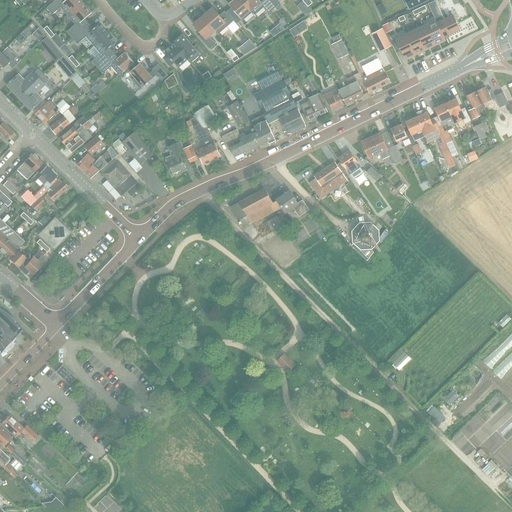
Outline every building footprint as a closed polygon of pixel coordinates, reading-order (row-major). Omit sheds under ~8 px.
[(60,7),(67,16),(82,3),(79,0),(55,0),(46,8),(52,14),(60,7)] [(255,14),(242,0),(233,0),(228,4),(231,7),(226,12),(236,24),(241,19),(242,20),(252,12),(254,15),(255,14)] [(267,0),(262,0),(260,2),(258,0),(242,0),(255,14),(263,7),(269,13),(275,8),(267,0)] [(82,29),(88,23),(84,18),(90,12),(82,3),(67,16),(75,24),(66,31),(72,38),(82,29)] [(233,21),(224,11),(219,15),(213,8),(203,16),(218,34),(233,21)] [(194,24),(201,33),(198,36),(209,49),(215,44),(209,36),(215,30),(218,34),(203,16),(194,24)] [(433,17),(445,40),(443,36),(459,28),(453,16),(437,23),(434,16),(433,17)] [(435,44),(445,40),(433,17),(424,21),(435,44)] [(424,24),(415,28),(425,49),(435,44),(424,21),(423,22),(424,24)] [(85,37),(93,45),(107,33),(99,23),(93,29),(88,23),(82,29),(72,38),(77,44),(85,37)] [(38,28),(32,33),(39,41),(45,35),(38,28)] [(382,28),(371,33),(380,51),(391,46),(382,28)] [(425,49),(415,28),(405,33),(415,54),(425,49)] [(91,61),(97,67),(113,53),(109,48),(115,42),(107,33),(93,45),(100,53),(91,61)] [(415,54),(405,33),(406,35),(396,40),(405,59),(415,54)] [(183,35),(174,43),(191,63),(200,55),(183,35)] [(349,54),(342,40),(332,44),(339,59),(349,54)] [(169,56),(164,60),(170,66),(174,63),(178,67),(187,59),(190,63),(191,63),(174,43),(174,44),(165,51),(169,56)] [(56,49),(50,55),(55,61),(62,56),(56,49)] [(2,52),(0,54),(0,71),(8,63),(13,68),(21,59),(12,51),(7,57),(2,52)] [(118,58),(113,53),(97,67),(102,73),(111,66),(118,75),(133,62),(125,52),(118,58)] [(383,67),(382,67),(378,58),(362,66),(366,75),(361,77),(368,92),(369,93),(391,82),(383,67)] [(65,60),(59,65),(70,78),(76,72),(65,60)] [(139,88),(142,86),(143,87),(153,78),(152,78),(156,74),(161,80),(167,75),(158,64),(152,69),(153,70),(149,73),(140,63),(130,71),(135,77),(132,79),(139,88)] [(262,89),(255,93),(265,113),(268,119),(267,120),(268,122),(279,117),(286,131),(305,122),(298,108),(297,108),(278,70),(258,80),(262,89)] [(17,76),(7,86),(12,91),(18,98),(19,98),(41,75),(37,71),(33,74),(32,73),(24,82),(17,76)] [(205,80),(211,76),(208,71),(201,75),(205,80)] [(361,77),(359,73),(349,78),(352,83),(338,90),(345,104),(364,95),(364,94),(368,92),(361,77)] [(41,75),(19,98),(24,104),(31,110),(37,104),(42,99),(35,93),(44,84),(43,83),(46,80),(41,75)] [(312,75),(305,79),(313,91),(319,88),(312,75)] [(326,88),(323,81),(317,84),(321,91),(326,88)] [(247,88),(250,94),(261,89),(257,82),(247,88)] [(485,86),(475,91),(482,105),(495,99),(499,107),(507,103),(502,91),(494,95),(491,88),(486,90),(485,86)] [(345,104),(338,90),(338,88),(325,94),(333,110),(345,104)] [(482,105),(475,91),(466,95),(467,99),(463,101),(468,111),(471,120),(479,116),(476,107),(482,105)] [(309,101),(317,117),(327,112),(320,95),(314,98),(315,101),(310,103),(309,101)] [(460,109),(455,98),(444,103),(454,123),(462,119),(464,123),(469,120),(463,107),(460,109)] [(61,114),(69,106),(63,100),(56,106),(59,108),(57,110),(61,114)] [(45,123),(55,113),(51,109),(53,106),(48,101),(35,113),(45,123)] [(249,119),(238,101),(227,107),(239,126),(249,119)] [(300,105),(308,121),(317,117),(309,101),(300,105)] [(444,103),(433,108),(441,125),(446,123),(447,126),(454,123),(444,103)] [(193,114),(203,128),(215,120),(205,106),(193,114)] [(415,116),(421,129),(423,134),(419,136),(422,142),(426,141),(426,143),(435,139),(439,146),(445,143),(438,128),(434,130),(426,111),(415,116)] [(265,113),(251,120),(256,132),(253,133),(258,145),(275,137),(268,122),(267,120),(268,119),(265,113)] [(56,134),(70,123),(64,115),(49,127),(56,134)] [(59,138),(66,145),(87,130),(92,125),(89,121),(88,122),(87,121),(83,116),(77,122),(79,125),(74,129),(72,127),(59,138)] [(421,129),(415,116),(405,121),(411,134),(421,129)] [(11,139),(15,134),(2,122),(0,123),(0,132),(7,139),(9,137),(11,139)] [(396,142),(401,139),(407,151),(413,149),(411,145),(400,123),(389,129),(396,142)] [(487,136),(481,124),(475,127),(480,139),(487,136)] [(437,126),(438,128),(445,143),(450,141),(445,130),(443,131),(440,125),(437,126)] [(197,150),(203,164),(220,156),(214,143),(214,142),(213,141),(203,128),(196,131),(204,148),(197,150)] [(237,129),(222,136),(228,149),(230,148),(234,156),(258,145),(253,133),(252,132),(241,137),(237,129)] [(88,139),(92,136),(87,130),(66,145),(72,153),(88,139)] [(140,164),(152,154),(134,132),(122,143),(140,164)] [(402,160),(395,145),(387,149),(380,133),(362,142),(369,157),(379,153),(382,159),(389,156),(393,164),(402,160)] [(98,136),(86,146),(90,152),(92,154),(104,144),(102,141),(98,136)] [(180,141),(184,149),(188,158),(197,155),(188,137),(180,141)] [(178,151),(184,149),(180,141),(168,147),(172,155),(165,158),(173,174),(186,167),(178,151)] [(413,149),(415,154),(421,151),(417,143),(411,145),(413,149)] [(349,150),(338,158),(347,171),(347,170),(353,179),(363,171),(358,163),(349,150)] [(32,153),(16,170),(26,179),(42,162),(32,153)] [(76,164),(91,178),(108,163),(101,156),(96,161),(88,153),(76,164)] [(122,195),(127,190),(132,195),(142,186),(137,181),(118,159),(103,173),(122,195)] [(315,178),(309,182),(320,198),(347,180),(341,171),(334,162),(314,176),(315,178)] [(35,192),(36,192),(40,197),(45,192),(57,180),(54,177),(56,176),(46,166),(39,173),(41,175),(37,179),(42,183),(45,179),(47,181),(43,185),(42,185),(35,192)] [(371,167),(367,171),(376,181),(380,177),(371,167)] [(58,179),(57,180),(45,192),(48,195),(45,197),(51,203),(68,187),(61,181),(60,181),(58,179)] [(2,185),(12,194),(17,189),(7,180),(2,185)] [(405,185),(402,181),(396,187),(399,191),(405,185)] [(20,197),(30,206),(37,198),(27,189),(20,197)] [(248,216),(252,222),(262,217),(260,214),(266,210),(264,206),(269,203),(262,189),(238,201),(239,202),(230,207),(238,221),(248,216)] [(0,199),(4,203),(8,198),(0,190),(0,199)] [(299,216),(309,209),(302,199),(297,203),(289,191),(277,199),(285,212),(294,206),(297,209),(295,210),(299,216)] [(37,208),(45,202),(40,197),(33,204),(37,208)] [(20,215),(25,220),(28,217),(23,212),(20,215)] [(33,221),(28,217),(25,220),(30,225),(33,221)] [(38,235),(53,248),(69,232),(54,218),(38,235)] [(278,230),(272,219),(267,222),(272,233),(278,230)] [(0,246),(14,232),(4,223),(0,227),(0,246)] [(358,237),(358,238),(359,239),(359,240),(360,240),(361,241),(361,242),(362,242),(363,243),(364,243),(365,243),(366,243),(367,243),(368,242),(369,242),(370,241),(371,240),(371,239),(372,238),(372,237),(372,236),(372,235),(372,234),(372,233),(372,232),(371,231),(370,230),(369,229),(368,229),(367,228),(366,228),(365,228),(364,228),(363,229),(362,229),(361,230),(360,230),(359,231),(359,232),(358,233),(358,234),(358,235),(358,236),(358,237)] [(0,250),(8,258),(24,241),(14,232),(0,246),(0,250)] [(359,239),(358,238),(352,245),(367,260),(374,253),(365,243),(364,243),(363,243),(362,242),(361,242),(361,241),(360,240),(359,240),(359,239)] [(36,242),(41,247),(44,244),(39,239),(36,242)] [(24,241),(8,258),(20,269),(32,256),(28,260),(16,249),(24,241)] [(308,247),(305,242),(300,246),(303,251),(308,247)] [(44,244),(41,247),(46,252),(49,249),(44,244)] [(41,264),(32,256),(20,269),(29,277),(41,264)] [(0,309),(0,308),(0,353),(5,351),(6,352),(10,350),(10,349),(11,349),(12,348),(12,347),(15,343),(13,342),(16,337),(15,336),(18,334),(22,329),(21,329),(20,328),(19,326),(17,325),(16,324),(14,322),(13,320),(12,318),(11,317),(9,315),(8,314),(6,312),(4,311),(2,310),(0,309)] [(402,350),(390,361),(394,366),(406,354),(402,350)] [(284,354),(277,361),(285,369),(292,362),(284,354)] [(68,384),(74,378),(62,366),(56,372),(68,384)] [(23,427),(9,415),(0,424),(15,437),(20,431),(32,442),(38,435),(26,424),(23,427)] [(0,427),(0,443),(3,446),(2,447),(3,448),(7,445),(6,443),(11,437),(0,427)] [(7,445),(3,448),(11,455),(15,451),(8,444),(7,445)] [(9,458),(0,449),(0,448),(0,464),(15,479),(18,476),(12,471),(13,471),(6,464),(9,460),(9,458)] [(15,451),(11,455),(22,466),(27,462),(15,451)]
